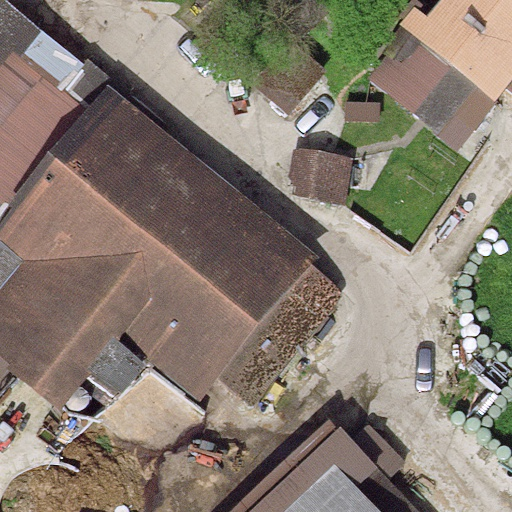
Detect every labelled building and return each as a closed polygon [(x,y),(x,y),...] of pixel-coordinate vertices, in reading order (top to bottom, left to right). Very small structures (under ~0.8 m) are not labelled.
[(72,58),(0,0),(0,54),(17,34),(62,71),(72,58)] [(341,2),(338,0),(267,0),(264,4),(296,41),(341,2)] [(511,0),(444,0),(425,25),(500,84),(511,69),(511,0)] [(307,247),(112,94),(7,227),(39,251),(0,301),(0,337),(63,387),(118,316),(202,381),(307,247)] [(355,154),(294,145),(288,193),(348,201),(355,154)] [(375,511),(338,472),(294,511),(375,511)]
